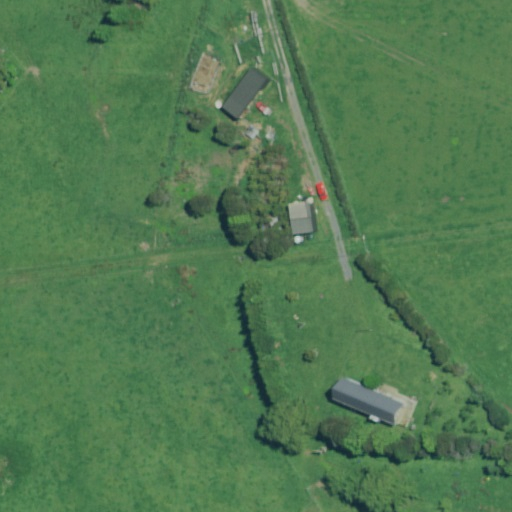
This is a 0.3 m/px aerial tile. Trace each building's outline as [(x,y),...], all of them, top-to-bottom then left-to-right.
[(271,81),(255,69),(226,107),(242,119),(271,81)] [(263,131),(255,126),(248,136),(256,141),(263,131)] [(324,224),(322,202),(293,205),(297,235),(318,233),(317,225),(324,224)] [(281,216),(267,219),(270,236),(284,233),(281,216)] [(409,407),(347,380),(339,398),(402,424),(409,407)]
